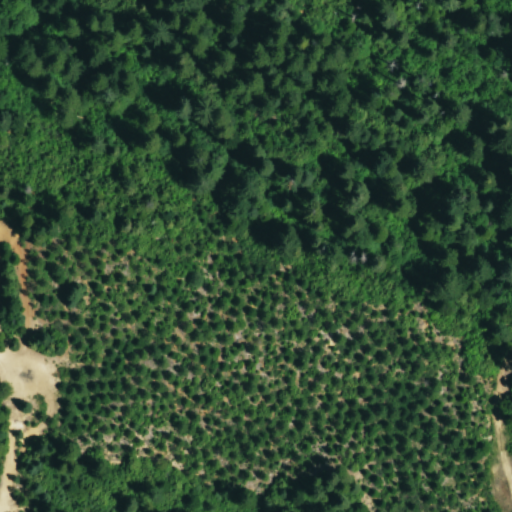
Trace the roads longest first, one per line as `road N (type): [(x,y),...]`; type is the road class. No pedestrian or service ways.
road 1 (track): [(4,511),(22,326),(18,253),(0,234)]
road 2 (track): [(511,357),(500,404),(511,496)]
